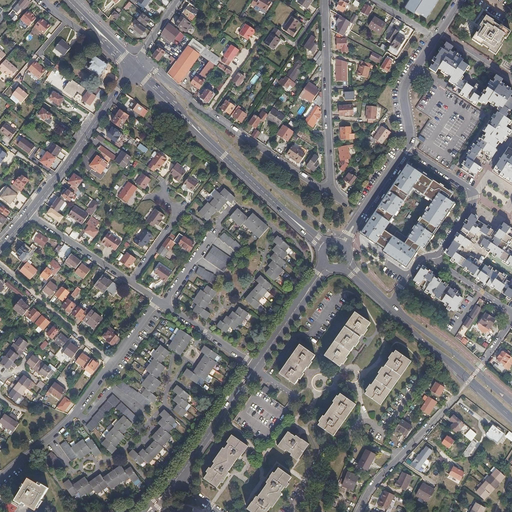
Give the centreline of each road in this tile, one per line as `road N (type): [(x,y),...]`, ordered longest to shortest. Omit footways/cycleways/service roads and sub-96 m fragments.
road 1 (primary): [(337,268),(511,418)]
road 2 (residential): [(329,194),(151,68)]
road 3 (primary): [(284,212),(132,66)]
road 4 (residential): [(325,0),(329,194)]
road 5 (secondary): [(28,213),(132,66)]
road 6 (residential): [(0,478),(74,414),(113,364)]
road 7 (residential): [(357,511),(456,393)]
road 8 (residential): [(433,255),(469,207),(471,192),(408,148)]
road 9 (residential): [(0,267),(113,364)]
road 10 (primary): [(511,402),(399,311)]
road 11 (residential): [(28,213),(130,283)]
